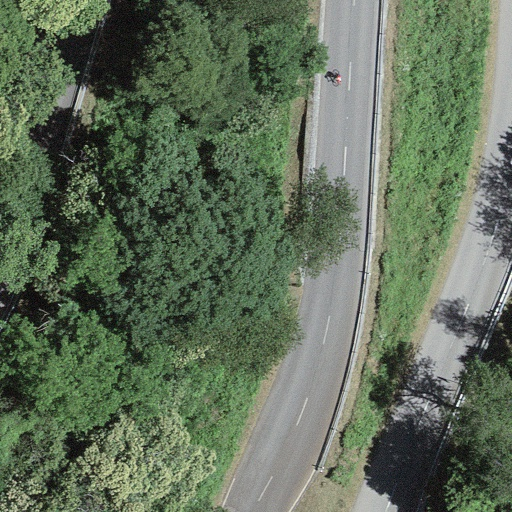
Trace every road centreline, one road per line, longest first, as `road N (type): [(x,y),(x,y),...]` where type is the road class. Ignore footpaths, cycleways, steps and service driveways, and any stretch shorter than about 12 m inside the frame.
road 1 (tertiary): [(344,0),(322,312),(306,405),(254,511)]
road 2 (tertiary): [(387,511),(466,313),(511,146)]
road 3 (tertiary): [(0,239),(63,0)]
